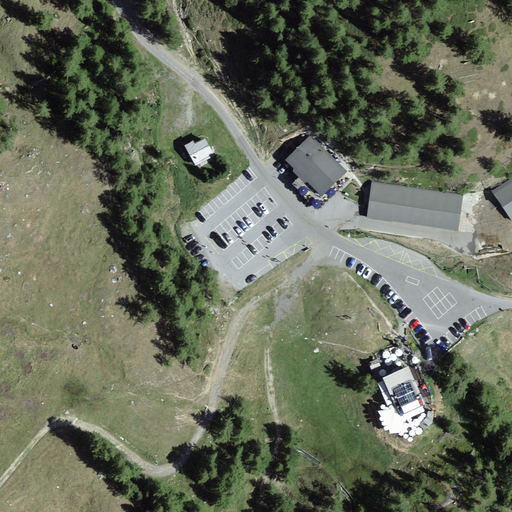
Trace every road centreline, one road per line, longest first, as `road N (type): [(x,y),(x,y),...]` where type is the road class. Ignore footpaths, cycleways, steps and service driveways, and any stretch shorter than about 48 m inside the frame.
road 1 (track): [(247,303),(206,435),(179,467),(162,475),(64,423),(47,428),(0,489)]
road 2 (unclassified): [(394,264),(310,224),(221,110),(115,0)]
road 3 (track): [(511,245),(358,225),(320,230)]
road 4 (unclassified): [(394,264),(511,307)]
